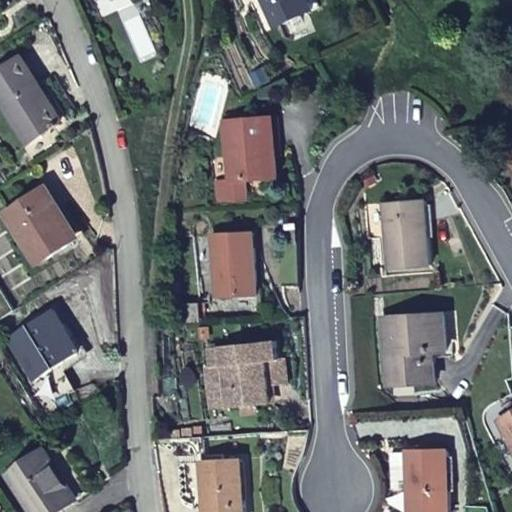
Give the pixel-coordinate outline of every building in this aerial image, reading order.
[(317,0),(265,0),(276,26),(321,7),(317,0)] [(24,58),(0,73),(0,96),(29,142),(60,123),(24,58)] [(227,121),(232,180),(245,179),(279,176),(274,117),(227,121)] [(245,179),(232,180),(215,182),(217,198),(246,195),(245,179)] [(45,188),(7,212),(39,262),(76,238),(45,188)] [(426,202),(385,205),(390,269),(432,265),(426,202)] [(214,234),(217,296),(258,294),(256,232),(214,234)] [(281,242),(283,288),(300,287),(299,241),(281,242)] [(55,311),(11,339),(36,381),(81,354),(55,311)] [(385,319),(387,356),(396,355),(399,384),(436,382),(434,352),(448,351),(445,314),(385,319)] [(278,343),(221,349),(228,408),(272,403),(270,385),(290,383),(287,359),(280,360),(278,343)] [(396,355),(387,356),(389,385),(399,384),(396,355)] [(511,412),(499,420),(511,445),(511,412)] [(45,451),(8,476),(33,511),(59,511),(78,499),(45,451)] [(452,511),(451,451),(410,451),(410,511),(452,511)] [(247,511),(244,461),(202,462),(206,511),(247,511)]
